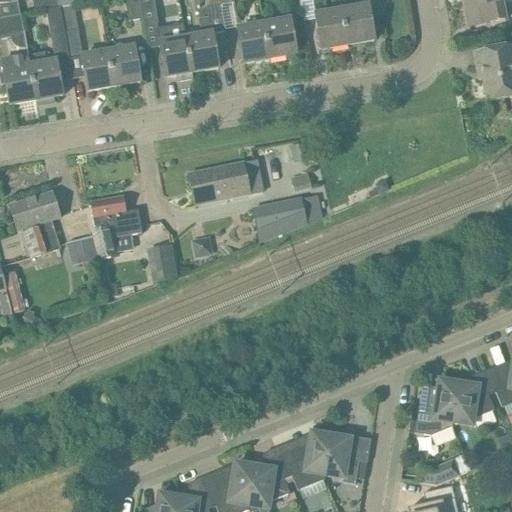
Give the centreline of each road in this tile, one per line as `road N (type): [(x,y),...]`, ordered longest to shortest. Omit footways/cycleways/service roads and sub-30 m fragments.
road 1 (residential): [(0,149),(398,81),(424,67),(429,54),(424,0)]
road 2 (residential): [(116,511),(121,481),(396,370)]
road 3 (residential): [(373,511),(396,370)]
road 4 (residential): [(396,370),(511,320)]
